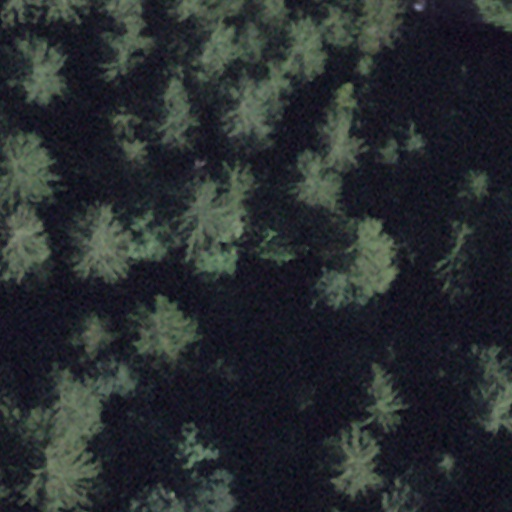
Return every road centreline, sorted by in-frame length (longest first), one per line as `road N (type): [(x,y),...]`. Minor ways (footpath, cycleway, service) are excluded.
road 1 (unclassified): [(511,352),(348,338),(230,315),(144,312),(0,332)]
road 2 (track): [(511,14),(382,0)]
